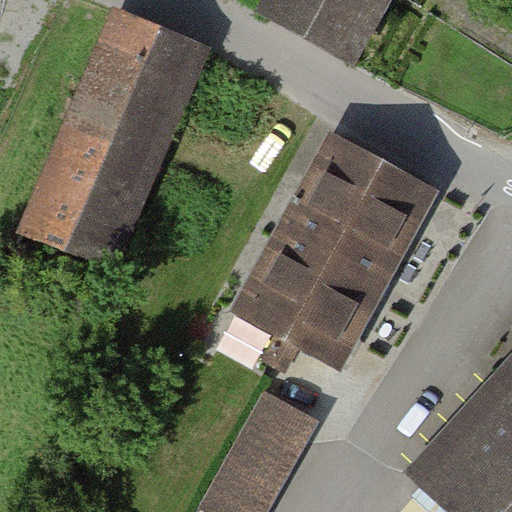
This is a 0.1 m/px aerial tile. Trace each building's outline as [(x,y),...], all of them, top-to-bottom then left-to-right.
[(353,61),(386,0),(271,0),(265,12),(353,61)] [(109,268),(201,53),(118,17),(25,232),(109,268)] [(338,369),(435,193),(332,137),(236,312),(278,335),(265,359),(300,378),(313,355),(338,369)] [(511,511),(511,393),(425,489),(450,511),(511,511)] [(263,511),(313,422),(268,397),(205,510),(208,511),(263,511)]
